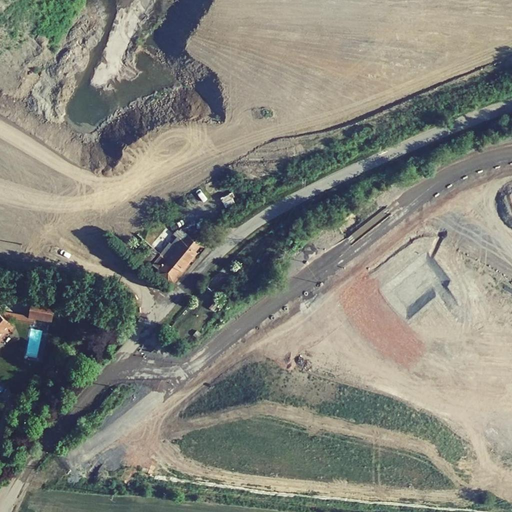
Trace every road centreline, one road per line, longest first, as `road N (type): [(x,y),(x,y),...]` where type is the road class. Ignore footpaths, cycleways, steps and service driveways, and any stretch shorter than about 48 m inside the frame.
road 1 (unclassified): [(511,107),(305,194),(233,238),(38,450),(4,506)]
road 2 (track): [(511,157),(431,186),(182,366),(109,371)]
road 3 (unknown): [(66,258),(47,217),(48,194),(107,40)]
road 4 (unknown): [(0,128),(52,99),(107,40)]
